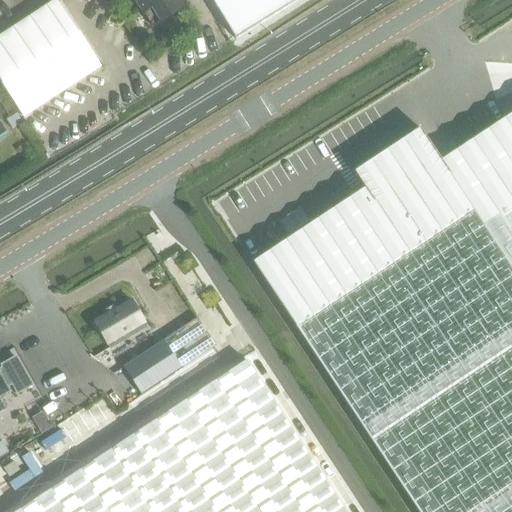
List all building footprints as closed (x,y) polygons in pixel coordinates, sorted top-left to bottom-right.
[(56,0),(55,0),(0,36),(0,83),(23,118),(100,68),(56,0)] [(136,0),(154,26),(186,4),(183,0),(136,0)] [(213,0),(241,42),(306,0),(213,0)] [(354,195),(252,263),(295,328),(473,210),(483,226),(511,206),(511,113),(440,161),(419,129),(353,172),(364,188),(354,195)] [(17,115),(7,121),(12,130),(22,123),(17,115)] [(473,210),(295,328),(417,511),(511,511),(511,206),(483,226),(473,210)] [(123,309),(122,308),(95,323),(107,345),(134,330),(141,342),(151,336),(132,303),(123,309)] [(197,320),(163,341),(181,369),(215,347),(197,320)] [(0,412),(5,409),(0,400),(0,397),(8,393),(5,388),(12,384),(17,393),(31,386),(15,358),(1,366),(3,369),(0,370),(0,412)] [(345,511),(245,360),(13,511),(345,511)] [(41,435),(52,429),(47,420),(36,426),(41,435)] [(2,442),(0,442),(0,457),(8,453),(2,442)]
